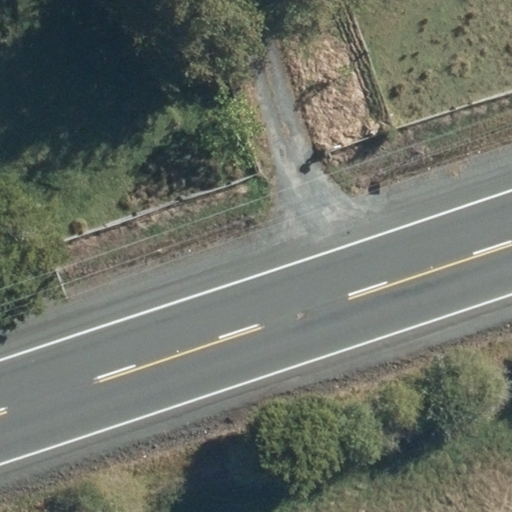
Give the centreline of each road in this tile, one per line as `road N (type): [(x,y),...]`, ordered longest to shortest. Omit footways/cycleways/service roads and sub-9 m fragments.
road 1 (secondary): [(0,413),(511,244)]
road 2 (track): [(340,301),(237,0)]
